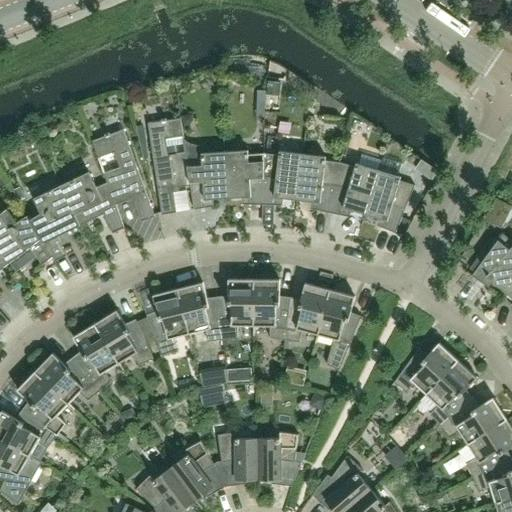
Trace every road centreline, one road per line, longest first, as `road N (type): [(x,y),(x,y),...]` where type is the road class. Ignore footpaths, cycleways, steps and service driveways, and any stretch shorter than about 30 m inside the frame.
road 1 (residential): [(0,359),(78,296),(140,266),(195,255),(317,255),(406,288)]
road 2 (residential): [(406,288),(511,83)]
road 3 (tertiary): [(511,77),(390,0)]
road 4 (residential): [(511,380),(406,288)]
